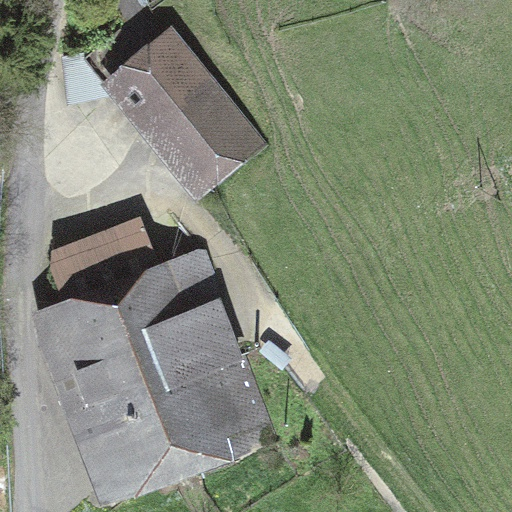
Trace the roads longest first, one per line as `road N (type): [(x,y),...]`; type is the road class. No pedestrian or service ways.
road 1 (track): [(410,511),(209,236),(151,195),(25,141)]
road 2 (track): [(28,511),(20,312),(25,141),(48,0)]
